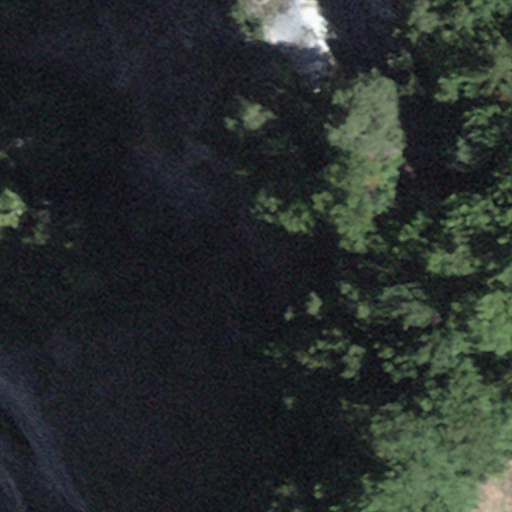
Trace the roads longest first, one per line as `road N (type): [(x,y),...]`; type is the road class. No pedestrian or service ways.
road 1 (unclassified): [(351,0),(362,60),(405,137),(459,187),(511,218)]
road 2 (unknown): [(334,511),(417,368)]
road 3 (unclassified): [(0,392),(69,511)]
